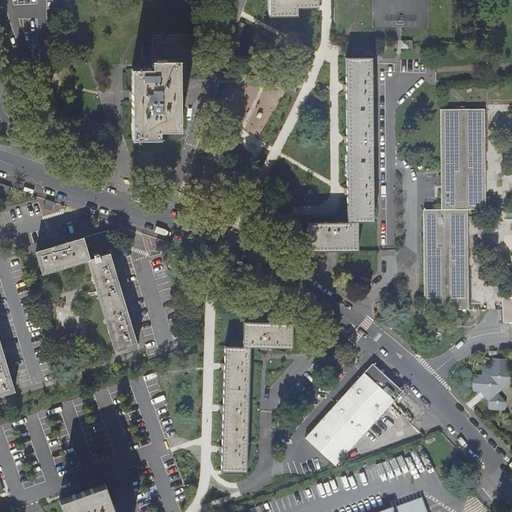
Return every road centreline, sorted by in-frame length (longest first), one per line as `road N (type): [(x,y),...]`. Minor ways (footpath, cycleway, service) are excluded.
road 1 (residential): [(0,163),(165,218),(283,273),(422,384)]
road 2 (residential): [(422,384),(511,481)]
